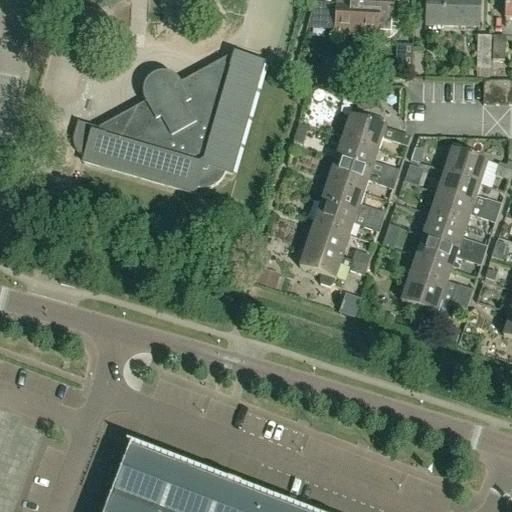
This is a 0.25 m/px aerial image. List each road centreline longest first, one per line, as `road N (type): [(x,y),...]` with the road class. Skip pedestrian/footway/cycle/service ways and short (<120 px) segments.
road 1 (tertiary): [(508,449),(116,333)]
road 2 (residential): [(420,511),(98,389)]
road 3 (residential): [(98,389),(51,511)]
road 4 (tertiary): [(116,333),(0,302)]
